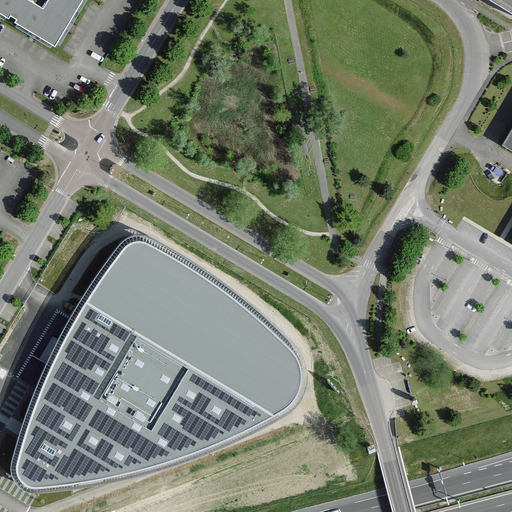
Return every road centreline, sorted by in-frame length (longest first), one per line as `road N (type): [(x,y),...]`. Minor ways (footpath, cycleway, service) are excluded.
road 1 (unclassified): [(338,321),(475,83),(471,38),(433,0)]
road 2 (tertiary): [(82,163),(338,321)]
road 3 (tertiary): [(82,163),(180,0)]
road 4 (motorway): [(511,470),(353,511)]
road 5 (unclassified): [(0,298),(82,163)]
road 6 (tertiary): [(403,511),(366,376)]
